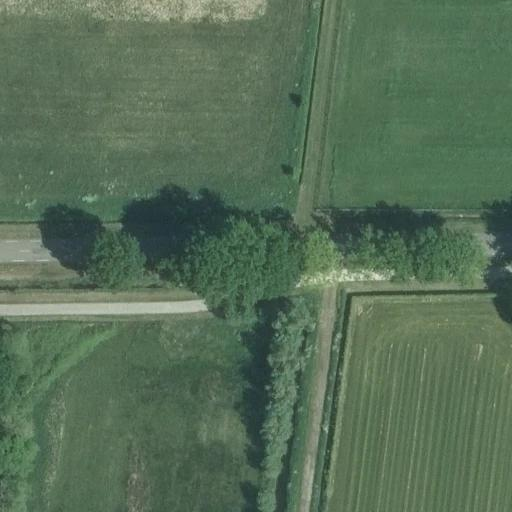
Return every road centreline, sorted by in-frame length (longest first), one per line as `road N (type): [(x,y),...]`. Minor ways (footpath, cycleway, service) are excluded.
road 1 (tertiary): [(0,252),(511,246)]
road 2 (track): [(298,511),(327,247)]
